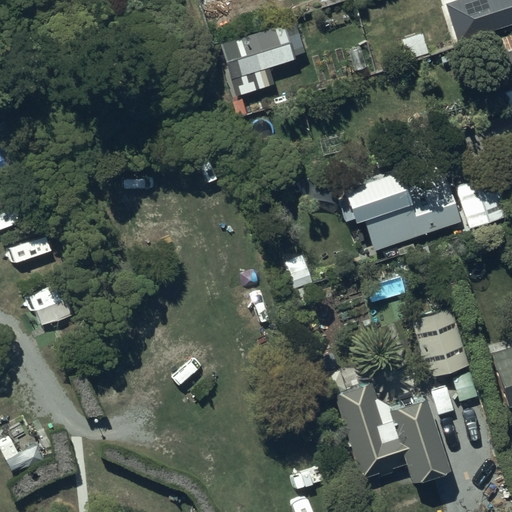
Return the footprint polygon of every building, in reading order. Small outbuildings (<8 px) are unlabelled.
[(511,0),(447,0),(439,3),(452,43),(491,31),(490,26),(511,18),(511,0)] [(290,23),(278,26),(277,22),(212,42),(230,95),(268,82),(262,64),(288,56),(287,53),(299,49),(290,23)] [(490,68),(511,59),(511,31),(480,43),(490,68)] [(358,42),(342,47),(350,74),(366,69),(358,42)] [(390,163),(331,184),(343,218),(353,214),(366,250),(456,218),(443,180),(401,195),(390,163)] [(491,170),(447,184),(461,226),(505,211),(491,170)] [(443,305),(405,317),(423,374),(461,362),(443,305)] [(511,342),(485,351),(502,405),(511,401),(511,342)] [(385,403),(371,397),(366,380),(328,392),(356,477),(373,471),(375,477),(400,469),(403,480),(440,468),(416,394),(385,403)] [(496,472),(479,477),(489,509),(507,503),(496,472)]
